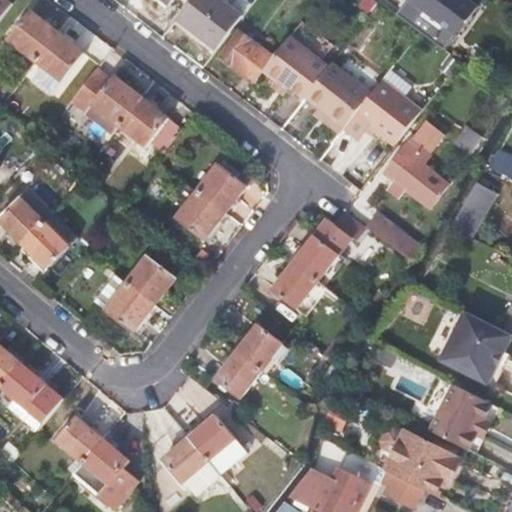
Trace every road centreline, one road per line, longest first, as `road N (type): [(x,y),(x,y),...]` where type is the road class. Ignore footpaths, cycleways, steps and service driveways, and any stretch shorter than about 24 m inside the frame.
road 1 (residential): [(77,0),(307,177),(136,393)]
road 2 (residential): [(136,393),(0,280)]
